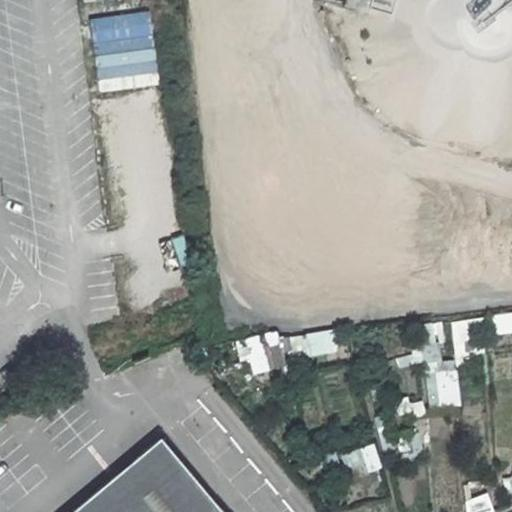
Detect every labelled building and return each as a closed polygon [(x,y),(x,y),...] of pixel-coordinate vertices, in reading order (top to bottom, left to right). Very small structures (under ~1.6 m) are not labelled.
[(100,103),(126,99),(124,89),(158,82),(149,34),(89,45),(100,103)] [(490,333),(511,331),(511,311),(489,312),(490,333)] [(247,375),(283,366),(274,330),(237,339),(247,375)] [(333,331),(285,334),(286,356),(334,352),(333,331)] [(422,337),(424,369),(440,368),(438,336),(422,337)] [(423,371),(425,407),(459,406),(457,369),(423,371)] [(423,414),(422,399),(396,400),(397,416),(423,414)] [(406,437),(410,453),(404,455),(407,464),(425,459),(418,433),(406,437)] [(216,511),(157,441),(134,459),(70,511),(216,511)] [(338,453),(345,473),(378,463),(371,442),(338,453)] [(491,511),(492,511),(481,488),(469,492),(477,511),(491,511)]
